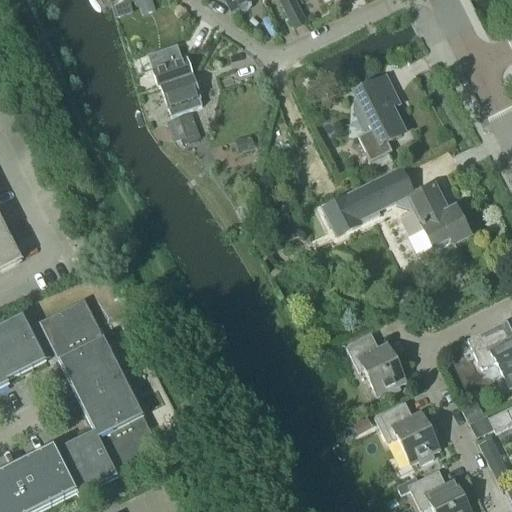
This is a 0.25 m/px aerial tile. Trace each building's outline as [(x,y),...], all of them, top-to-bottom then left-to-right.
[(148,0),(142,0),(136,2),(138,8),(142,18),(153,14),(148,0)] [(223,0),(231,14),(232,14),(235,17),(240,17),(246,13),(249,10),(249,5),(250,4),(248,1),(249,0),(223,0)] [(292,32),(305,26),(291,0),(288,0),(278,5),(292,32)] [(176,49),(146,60),(151,75),(157,92),(159,92),(159,91),(191,80),(190,78),(185,63),(180,65),(178,59),(180,59),(176,49)] [(191,80),(159,91),(159,92),(166,115),(168,114),(170,121),(188,114),(201,110),(200,108),(196,95),(191,80)] [(388,113),(398,109),(384,82),(358,95),(363,106),(358,108),(371,135),(357,142),(369,166),(391,156),(387,148),(401,140),(388,113)] [(191,117),(165,126),(173,146),(180,144),(182,149),(200,143),(198,138),(191,117)] [(434,191),(414,201),(400,174),(322,213),(336,240),(408,204),(432,253),(450,244),(453,249),(468,242),(454,213),(446,216),(434,191)] [(0,274),(19,265),(0,226),(0,274)] [(162,460),(83,304),(37,328),(92,437),(116,483),(162,460)] [(45,366),(22,320),(0,331),(0,378),(5,389),(7,389),(6,386),(45,366)] [(511,338),(506,325),(466,345),(480,374),(495,367),(508,393),(511,391),(511,338)] [(362,376),(375,402),(384,398),(386,401),(398,395),(397,391),(404,387),(397,372),(400,371),(396,362),(393,363),(386,348),(377,353),(370,340),(345,352),(357,378),(362,376)] [(434,439),(429,430),(426,431),(419,417),(410,421),(404,408),(373,423),(386,449),(396,444),(409,470),(417,466),(419,470),(432,463),(431,459),(438,455),(431,441),(434,439)] [(468,426),(480,420),(475,408),(462,414),(468,426)] [(511,411),(486,425),(493,439),(511,431),(511,433),(511,411)] [(116,483),(92,437),(53,457),(77,503),(116,483)] [(77,503),(53,457),(52,453),(13,473),(33,511),(47,511),(74,499),(76,503),(77,503)] [(0,511),(33,511),(13,473),(0,479),(0,511)] [(460,500),(453,485),(444,489),(437,476),(407,491),(405,487),(396,492),(400,500),(409,496),(417,511),(429,511),(466,511),(465,509),(467,507),(463,498),(460,500)]
